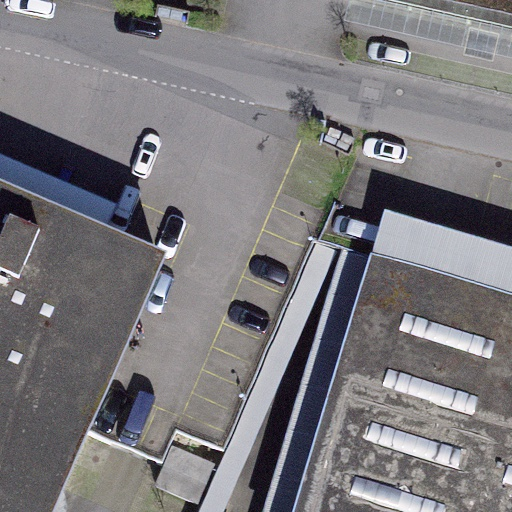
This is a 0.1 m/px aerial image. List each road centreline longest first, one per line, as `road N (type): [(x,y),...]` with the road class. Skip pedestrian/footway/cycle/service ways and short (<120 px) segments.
road 1 (unknown): [(116,0),(108,43),(110,92),(120,114),(213,188),(242,239),(241,353),(209,468)]
road 2 (unclassified): [(511,132),(0,19)]
